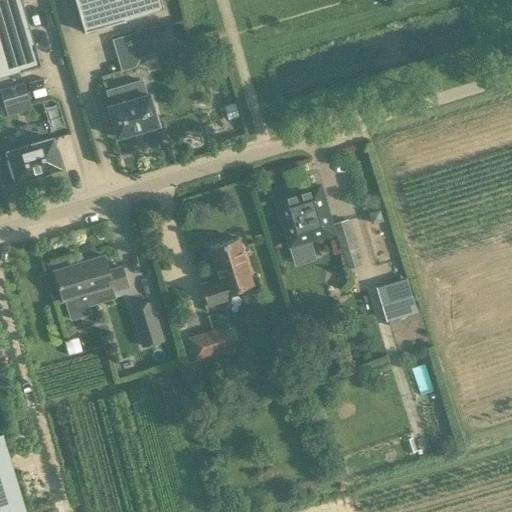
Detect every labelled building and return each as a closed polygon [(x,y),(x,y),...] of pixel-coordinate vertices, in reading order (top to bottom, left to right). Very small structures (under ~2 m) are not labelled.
[(0,0),(0,30),(27,23),(20,0),(0,0)] [(83,30),(83,32),(85,31),(122,20),(124,20),(124,19),(162,8),(159,0),(74,0),(83,30)] [(27,23),(0,30),(0,75),(21,69),(21,70),(40,64),(28,22),(27,23)] [(167,24),(112,40),(121,69),(134,65),(139,57),(137,50),(172,40),(167,24)] [(141,80),(106,90),(110,105),(109,106),(109,105),(107,106),(107,108),(108,107),(116,135),(115,135),(116,137),(117,136),(156,125),(158,125),(157,123),(149,96),(149,95),(149,94),(147,94),(147,95),(145,95),(141,80)] [(23,83),(0,89),(0,91),(4,105),(28,98),(23,83)] [(16,182),(19,181),(19,180),(31,177),(43,174),(43,173),(56,170),(59,169),(58,165),(58,166),(50,140),(51,140),(50,136),(46,137),(46,138),(10,148),(6,149),(7,153),(8,152),(10,163),(7,164),(10,175),(14,174),(15,178),(16,182)] [(332,231),(318,186),(275,199),(289,245),(332,231)] [(348,219),(331,224),(345,269),(361,264),(348,219)] [(252,285),(238,238),(209,247),(218,278),(200,284),(206,305),(226,299),(225,293),(252,285)] [(104,255),(82,262),(53,271),(62,300),(111,285),(112,291),(127,287),(120,266),(108,270),(104,255)] [(400,322),(398,318),(417,312),(407,280),(378,289),(389,326),(400,322)] [(151,303),(130,309),(142,346),(163,340),(151,303)] [(229,349),(222,327),(186,338),(193,361),(229,349)] [(0,390),(5,385),(9,381),(0,372),(0,390)] [(408,453),(416,451),(412,439),(405,441),(408,453)] [(21,511),(0,440),(0,511),(21,511)]
